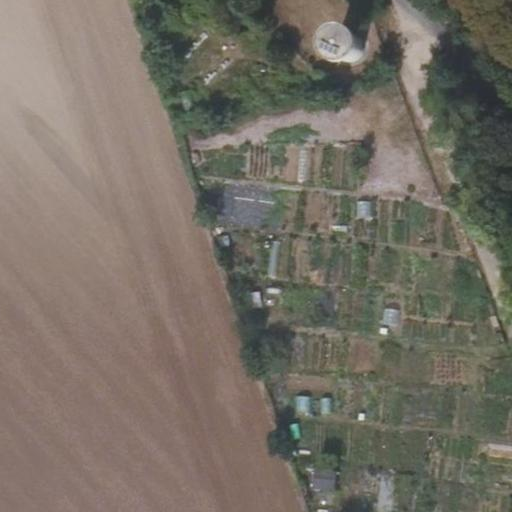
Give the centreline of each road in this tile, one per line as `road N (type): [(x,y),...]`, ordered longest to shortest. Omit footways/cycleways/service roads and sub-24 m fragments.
road 1 (unclassified): [(511,316),(394,0)]
road 2 (unclassified): [(511,102),(409,0)]
